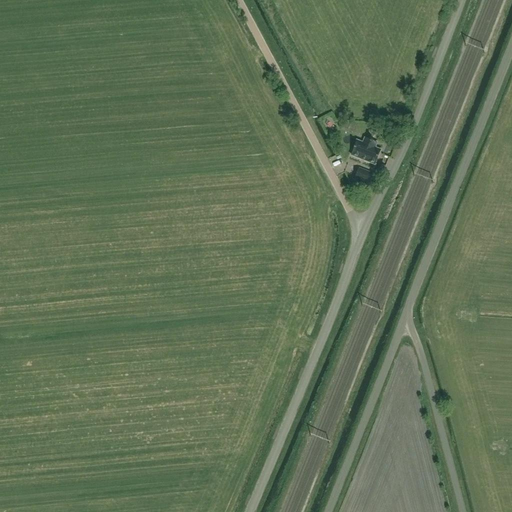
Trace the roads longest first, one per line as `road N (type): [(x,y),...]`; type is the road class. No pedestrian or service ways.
road 1 (unclassified): [(250,511),(360,232)]
road 2 (unclassified): [(404,321),(511,48)]
road 3 (unclassified): [(360,232),(237,0)]
road 4 (unclassified): [(360,232),(401,155),(461,0)]
road 5 (unclassified): [(328,511),(404,321)]
road 6 (unclassified): [(462,511),(416,339),(404,321)]
